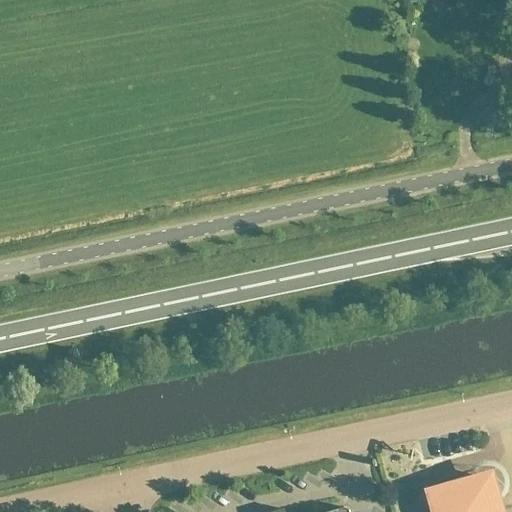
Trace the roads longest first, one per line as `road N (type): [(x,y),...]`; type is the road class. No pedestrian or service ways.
road 1 (unclassified): [(0,273),(511,166)]
road 2 (trunk): [(0,344),(511,238)]
road 3 (unclassified): [(125,486),(511,403)]
road 4 (unknown): [(346,485),(211,511)]
road 5 (unclassified): [(0,511),(125,486)]
